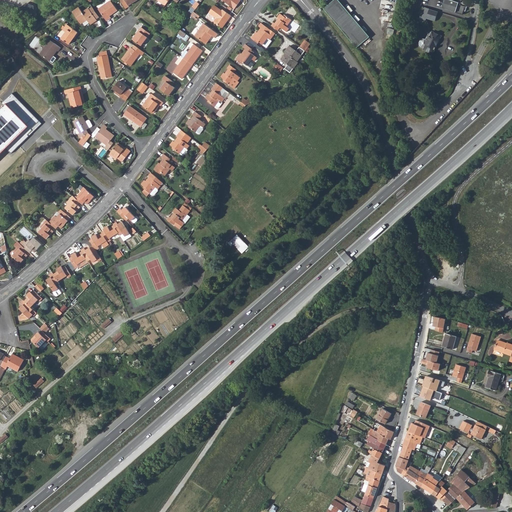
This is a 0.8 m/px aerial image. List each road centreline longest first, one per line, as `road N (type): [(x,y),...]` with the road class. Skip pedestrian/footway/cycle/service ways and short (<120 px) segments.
road 1 (trunk): [(511,79),(23,511)]
road 2 (trunk): [(93,480),(511,107)]
road 3 (tertiary): [(300,0),(369,94),(430,279)]
road 4 (tertiary): [(0,297),(88,221),(149,149)]
road 5 (tertiary): [(149,149),(259,0)]
road 6 (residential): [(149,149),(113,118),(87,60),(99,38),(126,23)]
road 7 (residential): [(479,0),(451,101),(419,128),(402,117)]
